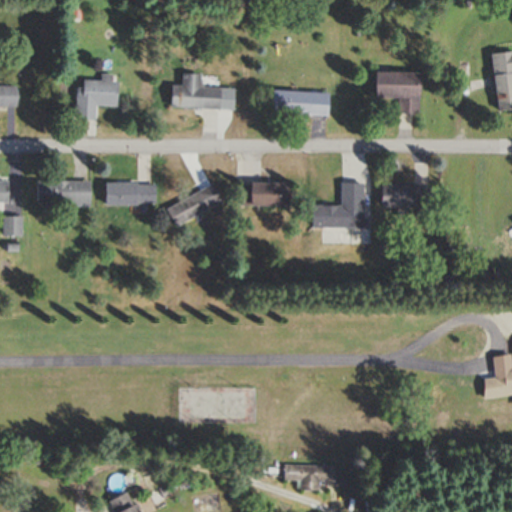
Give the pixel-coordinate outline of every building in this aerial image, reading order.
[(511,52),(491,54),(497,113),(511,111),(511,52)] [(418,114),(419,73),(374,72),(373,99),(398,99),(397,114),(418,114)] [(75,121),(94,122),(95,107),(115,108),(116,77),(100,76),(100,83),(77,82),(75,121)] [(219,111),(220,89),(200,89),(200,76),(181,76),(181,88),(170,87),(170,110),(219,111)] [(0,108),(16,108),(16,87),(0,87),(0,108)] [(327,117),(328,93),(271,92),(271,116),(327,117)] [(90,183),(36,183),(36,208),(90,208),(90,183)] [(239,208),(287,208),(287,184),(239,184),(239,208)] [(361,228),(361,184),(340,184),(340,207),(310,207),(310,228),(361,228)] [(104,206),(154,206),(154,185),(104,185),(104,206)] [(165,209),(174,228),(222,204),(213,186),(165,209)] [(379,209),(414,209),(414,186),(379,186),(379,209)] [(20,238),(20,218),(2,218),(2,238),(20,238)] [(299,490),(340,490),(340,465),(283,464),(283,482),(299,482),(299,490)] [(138,511),(129,493),(108,503),(112,511),(138,511)]
